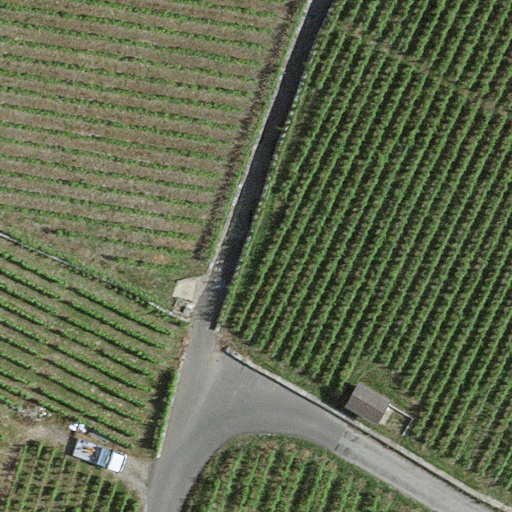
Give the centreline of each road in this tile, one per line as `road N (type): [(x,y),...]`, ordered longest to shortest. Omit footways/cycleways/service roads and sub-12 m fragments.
road 1 (track): [(197,348),(468,511)]
road 2 (track): [(197,348),(161,511)]
